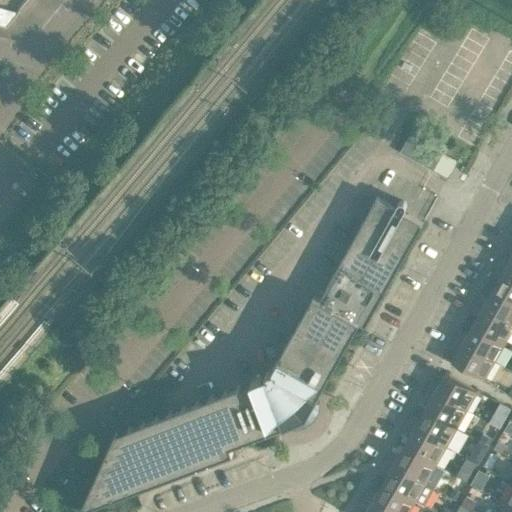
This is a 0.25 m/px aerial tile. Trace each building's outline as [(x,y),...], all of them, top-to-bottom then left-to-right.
[(433,170),(447,178),(457,160),(443,152),(433,170)] [(81,508),(233,451),(230,444),(305,416),(359,321),(365,324),(423,221),(376,195),(319,297),(313,293),(270,369),(264,374),(265,374),(115,431),(80,508),(81,508)] [(496,264),(511,273),(511,262),(501,256),(496,264)] [(497,289),(511,297),(511,273),(496,264),(491,273),(502,279),(497,289)] [(475,301),(511,321),(511,297),(497,289),(491,299),(480,293),(475,301)] [(476,326),(504,342),(511,328),(511,321),(475,301),(471,309),(482,316),(476,326)] [(455,338),(494,360),(504,342),(476,326),(470,335),(459,329),(455,338)] [(494,360),(455,338),(450,346),(461,352),(455,363),(483,379),(494,360)] [(427,386),(466,409),(477,390),(449,374),(443,384),(432,378),(427,386)] [(466,409),(427,386),(422,395),(433,401),(428,411),(456,427),(466,409)] [(456,427),(428,411),(422,421),(411,414),(406,423),(445,445),(456,427)] [(407,447),(435,463),(445,445),(406,423),(401,431),(412,438),(407,447)] [(386,459),(425,482),(435,463),(407,447),(401,457),(390,451),(386,459)] [(381,468),(392,474),(386,484),(414,500),(424,505),(434,487),(425,482),(386,459),(381,468)] [(365,496),(393,511),(407,511),(414,500),(386,484),(381,494),(370,487),(365,496)] [(393,511),(365,496),(360,504),(371,511),(370,511),(393,511)] [(511,511),(511,507),(504,503),(498,511),(511,511)]
